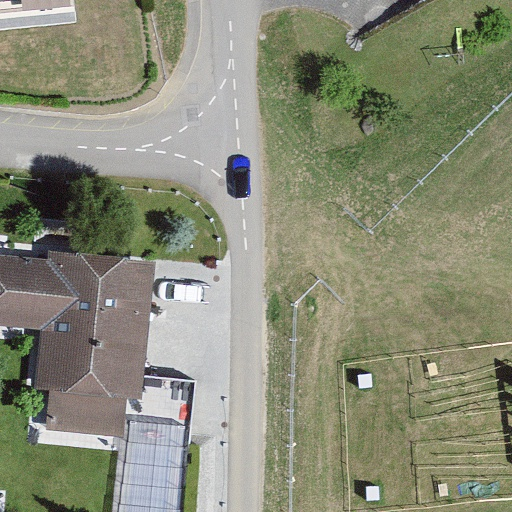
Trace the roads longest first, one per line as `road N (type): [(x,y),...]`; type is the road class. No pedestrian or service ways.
road 1 (unclassified): [(251,511),(256,418),(243,204),(215,141)]
road 2 (residential): [(215,141),(0,145)]
road 3 (unclassified): [(215,141),(232,59),(228,0)]
